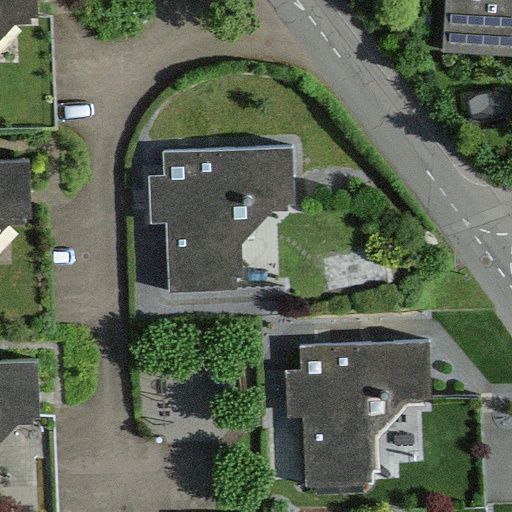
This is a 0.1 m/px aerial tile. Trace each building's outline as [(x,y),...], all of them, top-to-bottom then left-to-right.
[(41,0),(0,0),(0,35),(17,19),(32,18),(31,6),(42,6),(41,0)] [(511,0),(439,0),(439,48),(511,49),(511,0)] [(292,141),(163,147),(164,170),(151,170),(152,218),(166,217),(168,288),(239,286),(238,272),(244,272),(243,240),(270,208),(285,207),(284,197),(294,197),(292,141)] [(28,152),(0,152),(0,232),(11,221),(22,221),(22,212),(30,211),(28,152)] [(429,338),(304,339),(304,366),(287,367),(288,415),(306,414),(308,481),(374,479),(373,466),(379,466),(378,434),(408,401),(423,401),(423,394),(430,394),(429,338)] [(37,357),(0,358),(0,439),(18,419),(33,419),(33,411),(39,410),(37,357)]
